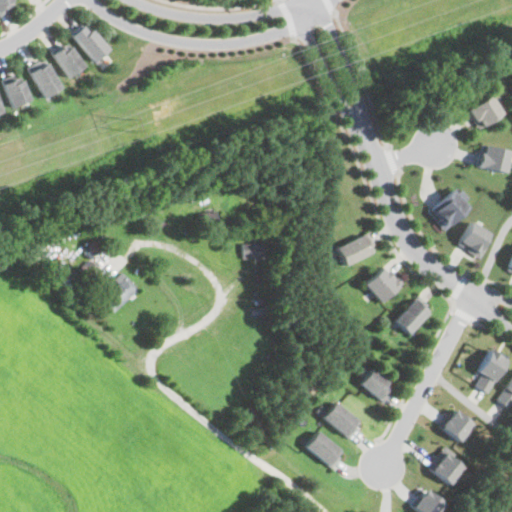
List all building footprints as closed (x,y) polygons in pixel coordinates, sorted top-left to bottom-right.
[(0,0),(8,0),(17,16),(0,26),(0,0)] [(23,0),(43,0),(28,9),(23,0)] [(72,44),(83,33),(91,41),(95,38),(114,62),(100,75),(72,44)] [(49,59),(66,49),(88,81),(71,91),(49,59)] [(25,75),(36,69),(41,73),(47,70),(63,100),(41,109),(25,75)] [(0,89),(12,84),(15,89),(24,88),(29,113),(12,116),(0,89)] [(475,127),(500,114),(490,94),(464,107),(475,127)] [(504,171),(508,149),(479,143),(474,165),(504,171)] [(443,228),(466,207),(449,188),(426,210),(443,228)] [(454,243),(478,257),(484,245),(481,243),(488,231),(468,219),(454,243)] [(342,264),(373,249),(365,231),(334,246),(342,264)] [(261,242),(239,242),(240,258),(261,257),(261,242)] [(398,282),(381,264),(360,282),(377,301),(398,282)] [(136,287),(121,272),(97,295),(112,310),(136,287)] [(429,307),(414,294),(390,319),(405,333),(429,307)] [(474,370),(478,372),(472,384),(485,391),(504,357),(486,347),(474,370)] [(379,399),(391,384),(369,367),(357,382),(379,399)] [(511,404),(511,373),(493,398),(508,409),(511,404)] [(358,421),(332,400),(319,415),(346,436),(358,421)] [(436,426),(458,440),(470,421),(448,406),(436,426)] [(329,466),(341,451),(314,429),(302,445),(329,466)] [(461,465),(450,457),(454,452),(443,443),(425,466),(447,483),(461,465)] [(433,511),(442,500),(421,486),(408,505),(418,511),(433,511)]
